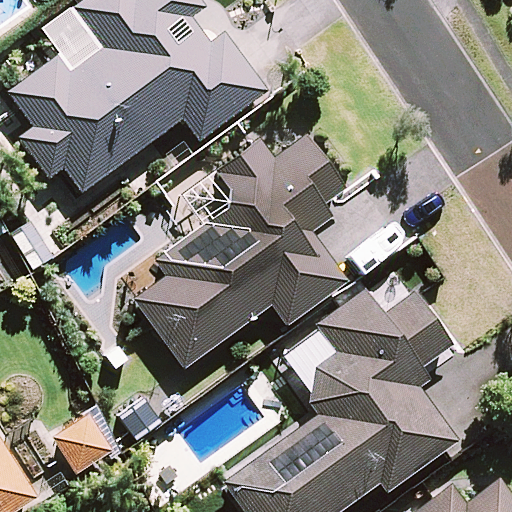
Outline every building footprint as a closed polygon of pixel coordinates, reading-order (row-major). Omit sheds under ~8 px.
[(209,4),(205,0),(86,0),(77,7),(105,45),(72,69),(59,52),(9,89),(35,125),(20,137),(50,178),(65,167),(82,191),(184,116),(202,140),(271,88),(227,29),(212,40),(194,15),(209,4)] [(342,196),(298,137),(266,161),(254,145),(205,182),(227,210),(154,265),(164,277),(129,303),(180,371),(266,307),(282,329),(342,284),(299,227),(342,196)] [(447,348),(408,296),(377,319),(359,296),(270,362),(312,418),(220,487),(238,511),(339,511),(376,485),(383,494),(452,443),(405,379),(447,348)] [(113,451),(92,413),(48,438),(69,476),(113,451)] [(0,511),(13,511),(31,501),(0,454),(0,511)] [(511,511),(511,503),(494,479),(460,505),(448,490),(418,511),(511,511)]
